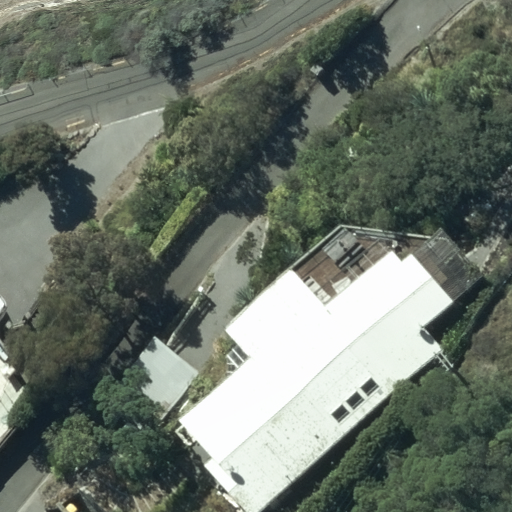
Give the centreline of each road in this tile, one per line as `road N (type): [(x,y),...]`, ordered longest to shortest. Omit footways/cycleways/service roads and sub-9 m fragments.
road 1 (residential): [(438,0),(258,176),(0,501)]
road 2 (residential): [(0,110),(160,56),(287,0)]
